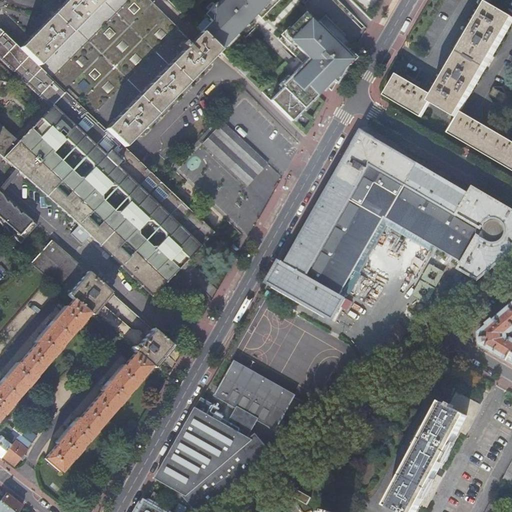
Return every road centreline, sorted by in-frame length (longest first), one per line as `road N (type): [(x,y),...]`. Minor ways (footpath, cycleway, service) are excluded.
road 1 (tertiary): [(354,98),(117,511)]
road 2 (secondary): [(240,511),(445,337)]
road 3 (residential): [(354,98),(511,191)]
